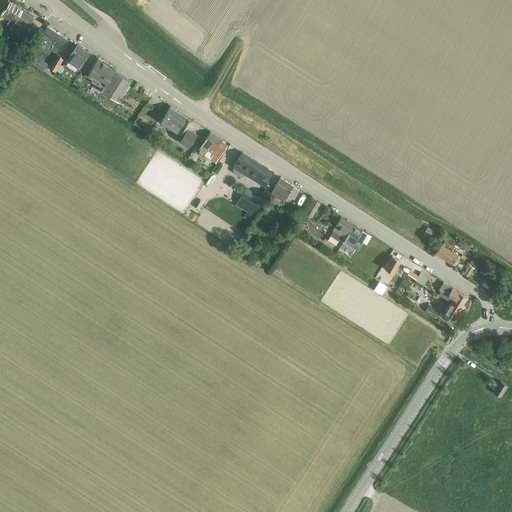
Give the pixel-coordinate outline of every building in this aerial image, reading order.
[(10,1),(1,15),(10,20),(6,26),(10,28),(9,29),(21,37),(28,26),(34,17),(10,1)] [(57,52),(66,37),(48,26),(38,40),(57,52)] [(79,68),(84,61),(89,53),(77,45),(67,60),(79,68)] [(56,71),(65,58),(59,55),(58,54),(49,67),(56,71)] [(118,100),(128,84),(130,82),(113,70),(114,69),(98,59),(87,74),(92,77),(92,81),(102,87),(101,88),(118,100)] [(188,147),(197,133),(188,128),(193,120),(171,106),(161,121),(177,131),(183,135),(179,140),(188,147)] [(205,140),(199,149),(201,150),(199,152),(205,156),(205,155),(210,158),(213,153),(219,157),(220,156),(227,145),(221,141),(223,139),(210,131),(205,140)] [(265,183),(273,172),(242,152),(233,166),(235,167),(233,170),(234,172),(240,177),(243,176),(246,174),(259,183),(264,186),(265,183)] [(294,198),(299,189),(281,177),(271,192),(284,200),(288,195),(294,199),(294,198)] [(246,188),(242,195),(260,207),(272,189),(268,187),(261,198),(246,188)] [(312,217),(320,203),(313,198),(304,212),(312,217)] [(325,198),(315,212),(322,217),(332,203),(325,198)] [(345,238),(354,225),(341,216),(333,230),(334,231),(330,236),(339,241),(343,236),(345,238)] [(358,248),(362,241),(367,233),(354,225),(345,238),(344,240),(358,248)] [(466,251),(470,246),(460,239),(456,245),(466,251)] [(457,261),(461,255),(459,254),(441,242),(440,244),(435,253),(452,264),(455,259),(457,261)] [(394,273),(401,261),(392,256),(385,268),(394,273)] [(468,276),(474,268),(469,265),(464,274),(468,276)] [(423,285),(426,281),(410,270),(408,273),(416,279),(416,280),(423,285)] [(431,284),(437,277),(430,272),(427,275),(421,270),(418,274),(431,284)] [(441,290),(439,294),(452,302),(453,300),(462,306),(467,297),(458,292),(444,282),(439,289),(441,290)] [(440,300),(435,306),(445,312),(445,313),(449,316),(454,319),(462,306),(453,300),(452,302),(449,306),(440,300)] [(435,317),(439,311),(429,305),(425,311),(435,317)] [(500,396),(508,385),(501,381),(494,392),(500,396)]
